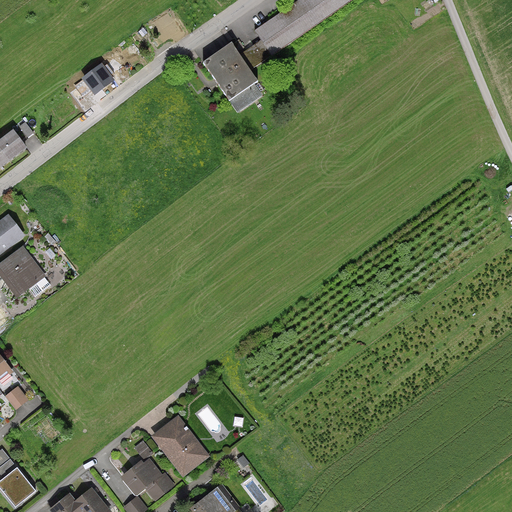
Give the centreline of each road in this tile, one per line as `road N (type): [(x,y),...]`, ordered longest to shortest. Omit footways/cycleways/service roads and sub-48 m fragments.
road 1 (unclassified): [(0,187),(249,0)]
road 2 (track): [(511,151),(447,0)]
road 3 (residential): [(29,511),(139,424)]
